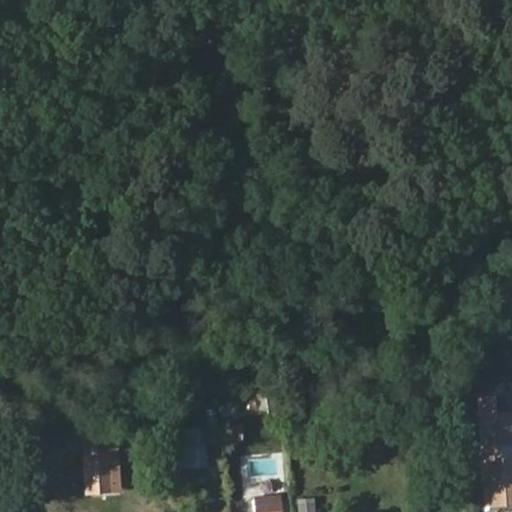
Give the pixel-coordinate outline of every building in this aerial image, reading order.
[(511,415),(477,417),(483,504),(511,502),(511,460),(498,461),(497,446),(511,445),(511,415)] [(228,443),(245,441),(243,423),(226,425),(228,443)] [(203,430),(172,432),(172,448),(203,447),(203,430)] [(85,438),(86,492),(108,492),(107,437),(85,438)] [(203,447),(172,448),(173,468),(204,466),(203,447)] [(320,511),(319,496),(304,497),(304,511),(320,511)]
